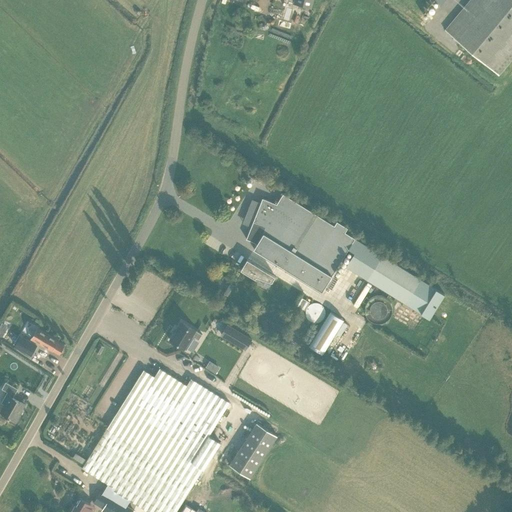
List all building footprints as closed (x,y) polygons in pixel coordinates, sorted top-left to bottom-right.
[(313,0),(294,0),(294,4),(312,8),(313,0)] [(511,0),(469,0),(444,29),(497,75),(511,57),(511,0)] [(262,186),(260,191),(271,195),(273,189),(262,186)] [(262,198),(246,239),(254,242),(257,243),(253,249),(321,292),(354,239),(344,232),(347,227),(336,221),(333,226),(283,194),(277,204),(262,198)] [(354,253),(346,267),(395,297),(429,318),(444,294),(355,238),(348,250),(354,253)] [(247,259),(241,269),(255,278),(256,277),(271,282),(275,276),(247,259)] [(376,296),(366,305),(377,317),(387,308),(376,296)] [(302,313),(314,322),(325,309),(313,299),(302,313)] [(322,354),(343,320),(330,311),(309,345),(322,354)] [(174,333),(170,340),(186,350),(194,337),(198,339),(202,334),(181,321),(177,328),(176,327),(173,332),(174,333)] [(252,338),(227,324),(220,335),(245,350),(252,338)] [(59,339),(47,332),(39,328),(32,340),(52,351),(52,350),(59,354),(64,345),(57,341),(59,339)] [(20,340),(20,338),(19,341),(17,345),(20,348),(30,355),(36,345),(25,339),(25,340),(21,337),(20,340)] [(341,352),(352,352),(351,343),(341,343),(341,352)] [(115,487),(114,488),(150,511),(175,511),(203,468),(204,469),(221,442),(209,434),(230,401),(191,377),(187,384),(160,367),(155,375),(144,368),(82,466),(115,487)] [(17,388),(11,385),(5,381),(1,388),(7,391),(1,402),(3,403),(0,409),(0,412),(16,422),(20,415),(19,414),(25,404),(13,396),(17,388)] [(277,435),(257,422),(229,464),(250,477),(277,435)] [(72,456),(83,461),(85,456),(74,451),(72,456)] [(123,511),(127,505),(100,490),(93,503),(108,511),(123,511)] [(93,511),(96,506),(80,497),(76,504),(75,503),(69,511),(93,511)]
